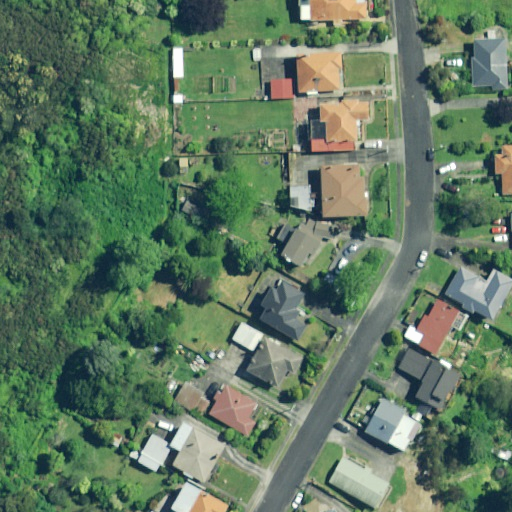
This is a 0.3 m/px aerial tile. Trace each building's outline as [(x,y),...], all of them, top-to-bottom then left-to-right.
[(299,0),(300,21),(333,19),(333,25),(341,25),(340,20),(366,19),(365,0),(299,0)] [(495,40),(494,31),(488,31),(488,40),(474,40),(474,58),(472,58),(472,86),(492,86),(492,89),(507,89),(507,40),(495,40)] [(183,77),(182,48),(173,48),(173,77),(183,77)] [(296,56),(298,93),(308,92),(308,97),(318,96),(318,91),(341,90),(338,53),(296,56)] [(294,98),(294,79),(271,79),(271,98),(294,98)] [(367,101),(341,102),(341,104),(319,104),(320,120),(326,120),(326,139),(311,140),(311,151),(357,150),(357,120),(367,120),(367,101)] [(511,145),(501,146),(501,155),(495,155),(495,174),(502,174),(502,195),(511,194),(511,145)] [(187,158),(178,158),(178,174),(187,174),(187,158)] [(359,177),(359,165),(321,166),(322,217),(367,216),(367,177),(359,177)] [(290,187),(290,207),(309,212),(309,187),(290,187)] [(206,210),(186,200),(181,211),(201,220),(206,210)] [(299,232),(283,223),(274,238),(287,246),(281,258),(304,271),(323,237),(335,240),(338,227),(307,220),(306,220),(299,232)] [(478,276),(460,267),(445,294),(463,304),(461,307),(472,313),(474,310),(491,320),(511,282),(511,279),(496,271),(489,283),(478,276)] [(304,294),(281,281),(276,290),(271,288),(261,305),(266,308),(260,319),(297,341),(306,326),(291,317),(304,294)] [(404,336),(435,354),(451,326),(458,330),(467,316),(437,299),(419,331),(410,326),(404,336)] [(262,334),(241,323),(232,339),(253,351),(262,334)] [(303,358),(264,337),(246,371),(276,387),(286,370),(294,374),(303,358)] [(460,375),(407,348),(398,368),(423,381),(415,397),(439,409),(445,398),(447,399),(460,375)] [(224,385),(208,414),(248,436),(255,423),(248,419),(256,403),(224,385)] [(404,410),(382,399),(366,433),(402,450),(416,421),(402,414),(404,410)] [(183,471),(182,473),(192,478),(193,476),(204,482),(224,446),(183,423),(171,445),(180,451),(173,465),(183,471)] [(171,445),(152,435),(137,461),(156,472),(171,445)] [(389,483),(343,457),(329,482),(375,508),(389,483)] [(222,511),(227,504),(186,483),(172,509),(176,511),(175,511),(152,511),(151,511),(150,511),(222,511)]
